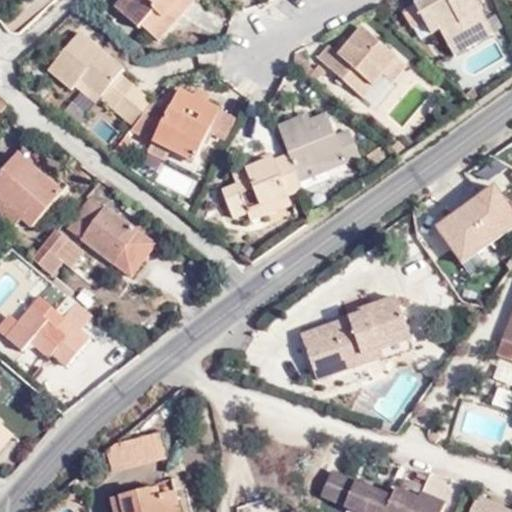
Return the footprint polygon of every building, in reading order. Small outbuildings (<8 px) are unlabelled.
[(135,0),(125,0),(115,12),(121,17),(135,0)] [(192,0),(191,0),(135,0),(121,17),(137,32),(140,29),(157,43),(166,32),(162,28),(176,12),(180,15),(192,0)] [(455,57),(495,35),(476,0),(436,0),(437,0),(436,0),(430,0),(416,7),(425,24),(432,36),(441,31),(455,57)] [(416,7),(406,13),(415,30),(425,24),(416,7)] [(162,28),(166,32),(180,15),(176,12),(162,28)] [(364,99),(385,76),(400,61),(366,31),(354,44),(343,56),(338,52),(332,47),(320,59),(364,99)] [(79,85),(82,81),(102,99),(116,111),(134,90),(121,78),(125,73),(81,34),(49,71),(72,91),(79,85)] [(500,44),(495,35),(455,57),(460,66),(500,44)] [(338,52),(343,56),(354,44),(350,40),(338,52)] [(297,55),(294,64),(317,85),(327,75),(320,69),(317,73),(297,55)] [(407,68),(400,61),(385,76),(394,83),(407,68)] [(98,102),(102,99),(82,81),(79,85),(98,102)] [(116,111),(135,128),(153,107),(134,90),(116,111)] [(167,115),(153,107),(135,128),(131,133),(154,145),(158,138),(173,146),(170,153),(194,166),(212,132),(222,113),(207,106),(198,101),(181,91),(167,115)] [(201,95),(198,101),(207,106),(210,100),(201,95)] [(212,132),(229,140),(240,119),(224,111),(222,113),(212,132)] [(314,123),(281,136),(290,159),(297,177),(344,157),(346,164),(362,157),(351,132),(336,137),(327,117),(314,123)] [(314,123),(312,118),(280,132),(281,136),(314,123)] [(158,138),(154,145),(170,153),(173,146),(158,138)] [(26,149),(19,157),(63,192),(70,183),(26,149)] [(383,152),(370,157),(375,167),(387,162),(383,152)] [(63,192),(19,157),(0,179),(0,197),(3,200),(0,202),(0,211),(18,226),(25,217),(35,225),(63,192)] [(344,157),(297,177),(300,184),(346,164),(344,157)] [(256,166),(259,173),(277,165),(275,158),(256,166)] [(289,197),(303,192),(300,184),(297,177),(290,159),(277,165),(259,173),(237,181),(240,189),(227,194),(235,219),(249,215),(252,224),(268,217),(264,207),(289,197)] [(511,210),(497,189),(439,230),(464,269),(511,232),(511,210)] [(264,207),(268,217),(294,207),(289,197),(264,207)] [(111,211),(109,214),(94,202),(72,230),(119,267),(133,251),(138,254),(149,242),(111,211)] [(69,242),(58,233),(35,261),(46,270),(69,242)] [(343,321),(297,337),(312,378),(372,357),(408,345),(391,297),(341,314),(343,321)] [(59,327),(37,308),(10,339),(25,352),(33,343),(51,359),(70,338),(78,344),(87,334),(68,317),(59,327)] [(372,357),(312,378),(315,384),(374,364),(372,357)] [(511,407),(511,406),(511,387),(494,385),(492,405),(511,407)] [(0,458),(17,438),(2,424),(0,426),(0,458)] [(162,433),(104,450),(112,476),(170,459),(162,433)] [(386,511),(394,494),(332,469),(321,496),(358,511),(386,511)] [(423,491),(421,496),(398,486),(394,494),(386,511),(443,511),(448,502),(423,491)] [(185,511),(181,494),(121,509),(122,511),(185,511)] [(511,511),(482,498),(475,511),(511,511)]
